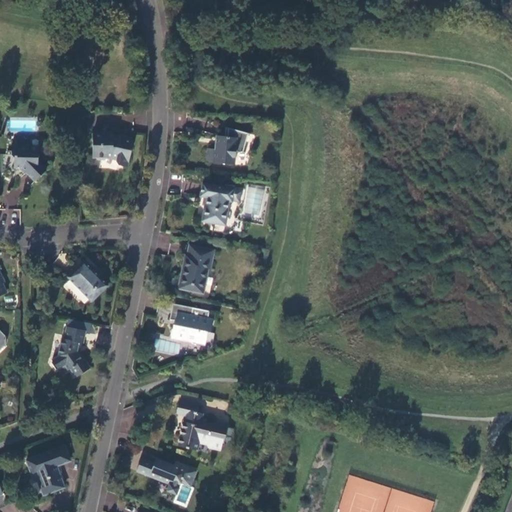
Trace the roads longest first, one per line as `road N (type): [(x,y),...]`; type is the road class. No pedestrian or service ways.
road 1 (residential): [(86,511),(118,401),(144,235)]
road 2 (residential): [(144,235),(161,105),(146,0)]
road 3 (residential): [(0,236),(144,235)]
